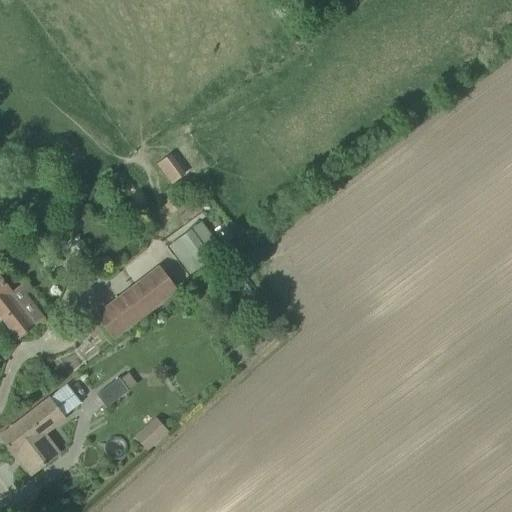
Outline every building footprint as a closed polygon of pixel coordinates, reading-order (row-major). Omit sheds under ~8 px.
[(173,185),(188,174),(174,153),(159,163),(173,185)] [(167,244),(189,274),(221,250),(199,221),(167,244)] [(177,290),(158,265),(94,314),(114,339),(177,290)] [(11,292),(0,278),(0,314),(18,338),(44,317),(19,286),(11,292)] [(105,408),(127,391),(117,378),(95,395),(105,408)] [(81,403),(66,385),(50,398),(49,397),(0,434),(0,437),(15,457),(17,455),(32,474),(59,453),(44,435),(66,418),(64,416),(81,403)] [(150,452),(172,431),(157,415),(135,436),(150,452)]
